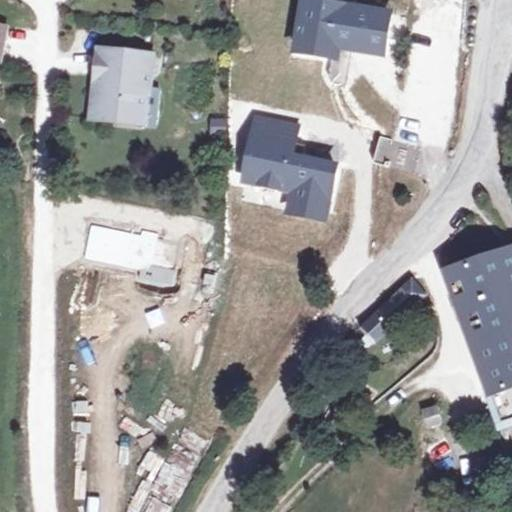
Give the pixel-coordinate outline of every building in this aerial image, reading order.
[(390,15),(306,2),(298,52),(333,58),(330,79),(334,84),(348,86),(355,39),(386,44),(390,15)] [(154,56),(100,51),(93,121),(147,126),(154,56)] [(259,121),(247,182),(296,192),(294,201),(328,208),(337,167),(303,161),(292,158),(295,144),(298,129),(259,121)] [(416,176),(423,148),(381,138),(375,167),(416,176)] [(295,144),(292,158),(303,161),(306,146),(295,144)] [(328,208),(294,201),(291,213),(326,220),(328,208)] [(184,220),(181,236),(217,242),(219,225),(184,220)] [(511,424),(511,251),(448,273),(502,428),(511,424)] [(408,315),(427,296),(414,281),(394,300),(408,315)] [(374,346),(408,315),(394,300),(362,330),(368,338),(374,345),(374,346)] [(367,350),(374,345),(368,338),(361,343),(367,350)] [(196,428),(215,438),(239,389),(220,379),(196,428)] [(431,427),(443,424),(439,410),(427,414),(431,427)] [(200,460),(210,440),(184,427),(174,448),(200,460)] [(446,440),(427,448),(433,461),(451,454),(446,440)]
